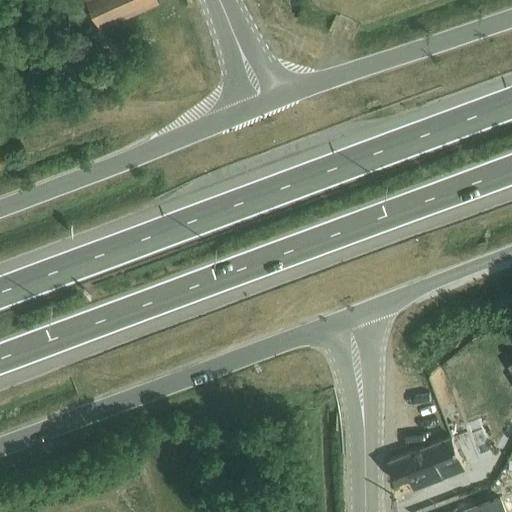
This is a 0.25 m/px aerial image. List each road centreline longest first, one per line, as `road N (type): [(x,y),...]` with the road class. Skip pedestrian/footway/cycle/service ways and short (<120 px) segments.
road 1 (motorway): [(0,361),(511,170)]
road 2 (motorway): [(511,101),(0,290)]
road 3 (tertiary): [(346,317),(0,448)]
road 4 (tertiary): [(0,211),(266,104)]
road 5 (tertiary): [(266,104),(511,17)]
road 6 (tertiary): [(346,317),(366,423),(365,511)]
road 7 (tertiary): [(511,256),(346,317)]
